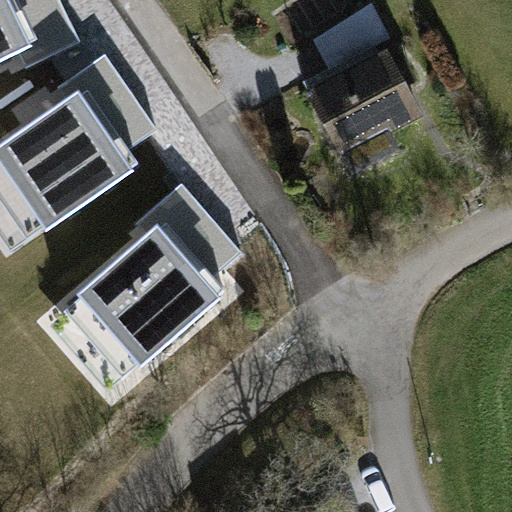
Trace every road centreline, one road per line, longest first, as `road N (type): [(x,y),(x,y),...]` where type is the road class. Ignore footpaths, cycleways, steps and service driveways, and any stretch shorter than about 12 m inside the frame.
road 1 (residential): [(132,0),(358,316)]
road 2 (residential): [(358,316),(204,425),(131,511)]
road 3 (residential): [(358,316),(401,511)]
road 4 (residential): [(511,228),(358,316)]
